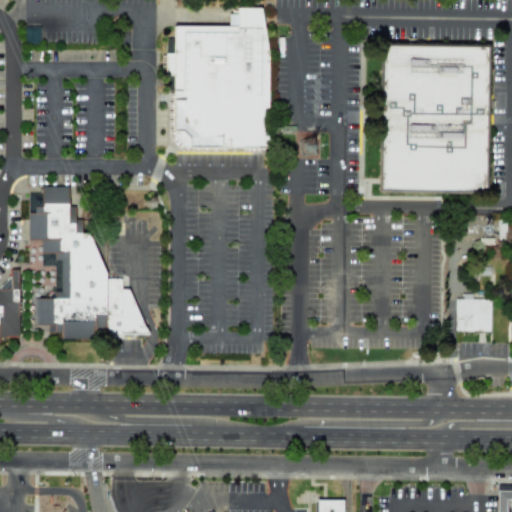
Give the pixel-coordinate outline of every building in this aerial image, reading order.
[(172,137),(183,147),(265,148),(267,54),(260,7),(236,7),(236,27),(172,26),(172,137)] [(39,27),(24,27),(24,43),(39,43),(39,27)] [(380,42),(377,190),(486,192),(489,44),(380,42)] [(146,335),(146,324),(123,289),(120,289),(120,278),(105,278),(104,266),(83,233),(80,233),(80,219),(74,219),(73,205),(67,206),(67,186),(40,187),(41,193),(27,193),(27,240),(40,240),(40,266),(54,266),(54,291),(43,298),(34,298),(34,325),(46,324),(47,333),(60,332),(60,339),(118,338),(122,335),(146,335)] [(0,336),(17,336),(17,270),(9,270),(9,289),(0,288),(0,336)] [(489,299),(470,298),(470,293),(461,292),(461,298),(455,298),(454,330),(488,331),(489,299)] [(495,511),(495,490),(511,489),(511,511),(495,511)] [(341,511),(341,499),(313,499),(312,511),(341,511)]
